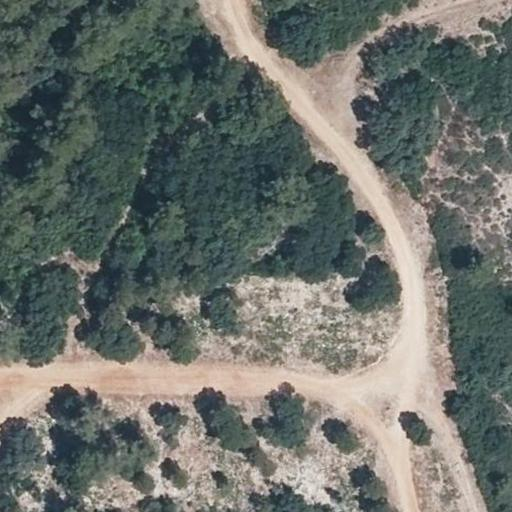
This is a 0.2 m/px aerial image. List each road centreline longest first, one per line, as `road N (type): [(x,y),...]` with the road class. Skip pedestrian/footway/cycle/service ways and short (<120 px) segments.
road 1 (track): [(412,363),(411,276),(367,169),(290,92)]
road 2 (track): [(47,374),(350,384)]
road 3 (track): [(511,6),(290,92)]
road 4 (track): [(412,363),(473,511)]
road 5 (track): [(413,511),(402,465),(350,384)]
